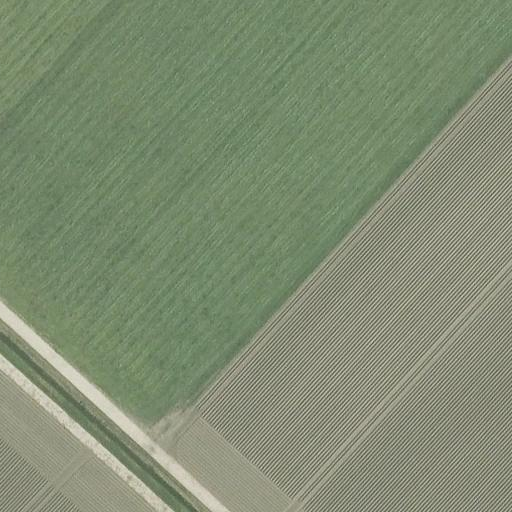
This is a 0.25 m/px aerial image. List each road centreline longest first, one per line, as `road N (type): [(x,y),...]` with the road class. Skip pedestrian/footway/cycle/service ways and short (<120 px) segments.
road 1 (track): [(223,511),(0,308)]
road 2 (track): [(166,511),(0,362)]
